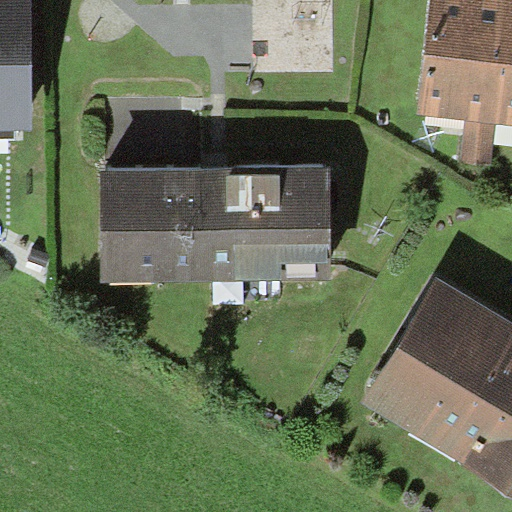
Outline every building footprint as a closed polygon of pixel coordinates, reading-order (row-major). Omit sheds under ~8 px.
[(0,0),(0,126),(17,126),(16,111),(35,110),(34,0),(0,0)] [(499,109),(511,110),(511,0),(430,0),(420,100),(467,105),(499,109)] [(499,109),(467,105),(461,150),(493,154),(499,109)] [(329,262),(329,148),(104,147),(103,262),(329,262)] [(511,302),(438,257),(366,384),(511,476),(511,302)]
